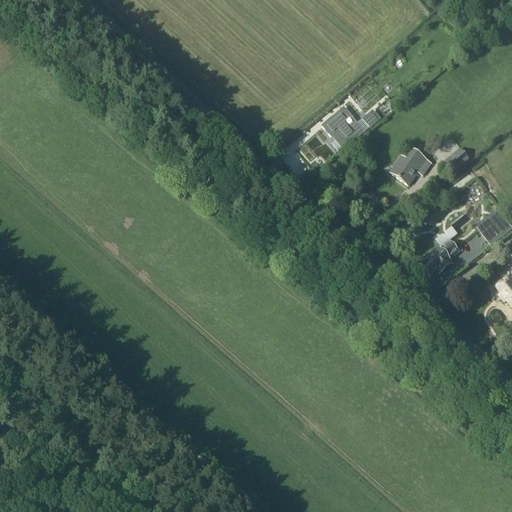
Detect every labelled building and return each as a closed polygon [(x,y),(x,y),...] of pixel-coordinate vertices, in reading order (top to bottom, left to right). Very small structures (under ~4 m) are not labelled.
[(332,119),(322,128),(331,138),(333,136),(342,146),(345,144),(347,147),(363,134),(351,120),(352,119),(343,110),(332,119)] [(363,121),(370,129),(379,120),(373,113),(363,121)] [(469,161),(468,160),(460,149),(441,164),(450,175),(451,175),(469,161)] [(419,181),(422,177),(431,165),(413,153),(406,162),(402,158),(390,174),(408,187),(415,178),(419,181)] [(438,211),(435,213),(425,221),(430,227),(440,219),(443,217),(438,211)] [(502,218),(489,228),(496,236),(509,227),(502,218)] [(451,229),(435,241),(441,250),(449,243),(449,242),(457,236),(451,229)] [(439,250),(420,265),(432,279),(438,273),(439,275),(452,265),(448,261),(457,254),(449,243),(441,251),(439,250)] [(505,304),(508,302),(511,307),(511,288),(511,287),(511,286),(511,276),(497,289),(502,295),(499,298),(505,304)]
